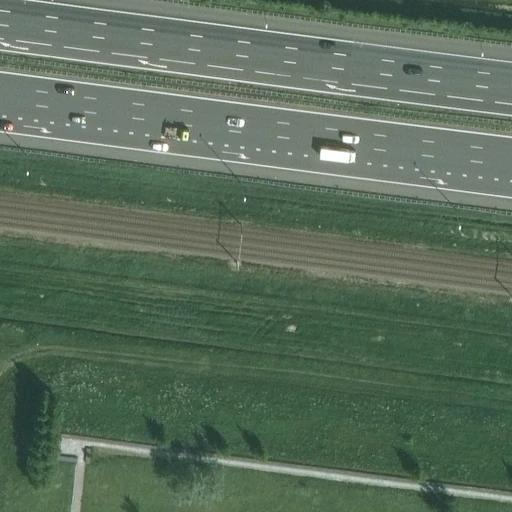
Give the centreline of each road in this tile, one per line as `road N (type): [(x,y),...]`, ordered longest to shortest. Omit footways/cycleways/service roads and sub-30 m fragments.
road 1 (motorway): [(511,83),(0,18)]
road 2 (motorway): [(0,94),(511,158)]
